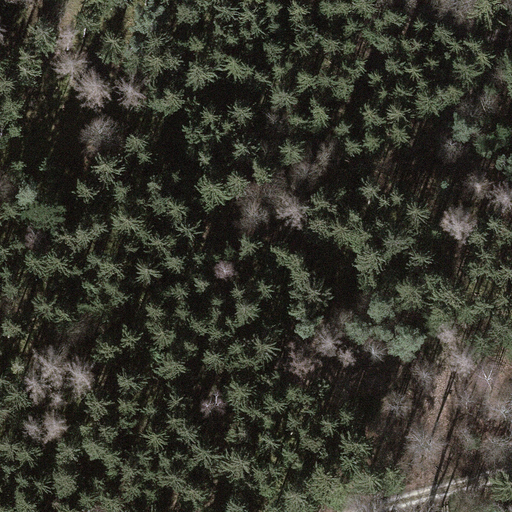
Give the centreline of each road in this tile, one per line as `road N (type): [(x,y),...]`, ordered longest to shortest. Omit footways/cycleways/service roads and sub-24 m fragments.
road 1 (track): [(511,474),(370,511)]
road 2 (track): [(511,33),(392,0)]
